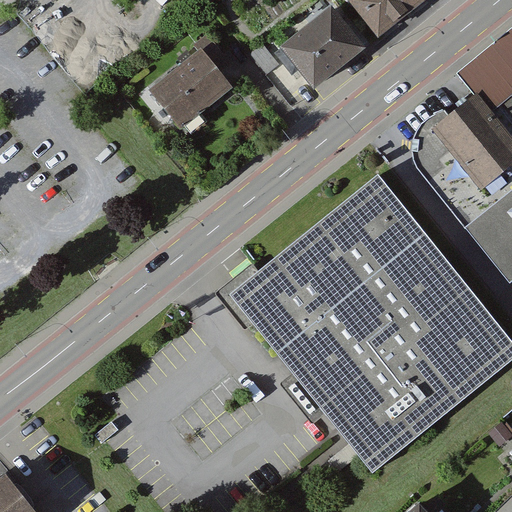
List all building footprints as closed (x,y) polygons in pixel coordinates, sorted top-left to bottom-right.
[(350,0),(379,36),(423,1),(421,0),(350,0)] [(299,37),(278,54),(293,74),(299,68),(314,87),(362,49),(332,11),(307,31),(302,25),(294,31),(299,37)] [(511,26),(460,72),(483,101),(511,77),(511,26)] [(201,54),(153,92),(181,127),(230,88),(213,67),(225,57),(209,36),(195,47),(201,54)] [(511,93),(488,114),(511,143),(511,93)] [(511,143),(488,114),(475,97),(434,131),(427,130),(422,140),(420,154),(424,165),(431,165),(475,222),(496,205),(511,224),(511,143)] [(242,286),(230,295),(240,308),(307,392),(351,447),(372,473),(511,362),(511,342),(379,177),(262,270),(242,286)] [(511,435),(501,423),(488,434),(500,448),(511,438),(511,435)] [(0,511),(33,511),(4,476),(0,478),(0,511)]
